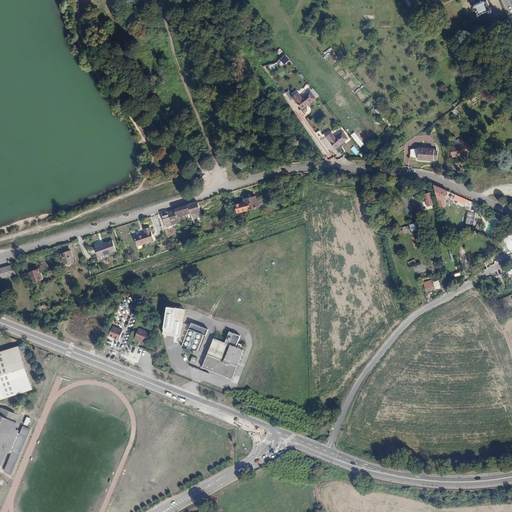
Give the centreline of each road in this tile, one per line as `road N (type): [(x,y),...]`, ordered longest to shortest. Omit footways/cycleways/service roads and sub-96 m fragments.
road 1 (residential): [(0,257),(296,170),(414,175),(511,212)]
road 2 (residential): [(328,450),(363,375),(415,315),(511,259)]
road 3 (track): [(219,191),(161,0)]
road 4 (secondary): [(177,393),(0,322)]
road 5 (secondary): [(325,457),(412,481),(511,479)]
road 6 (secondary): [(511,474),(418,477),(328,450)]
